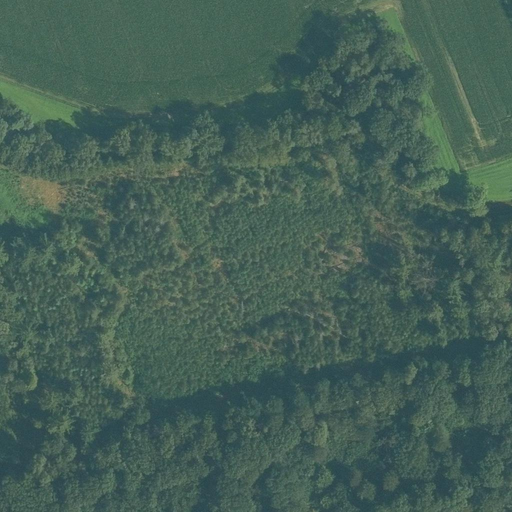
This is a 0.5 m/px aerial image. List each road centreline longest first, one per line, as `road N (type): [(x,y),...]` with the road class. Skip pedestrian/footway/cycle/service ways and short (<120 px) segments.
road 1 (track): [(511,209),(460,210),(424,198),(344,127),(57,154),(0,133)]
road 2 (track): [(0,482),(511,362)]
